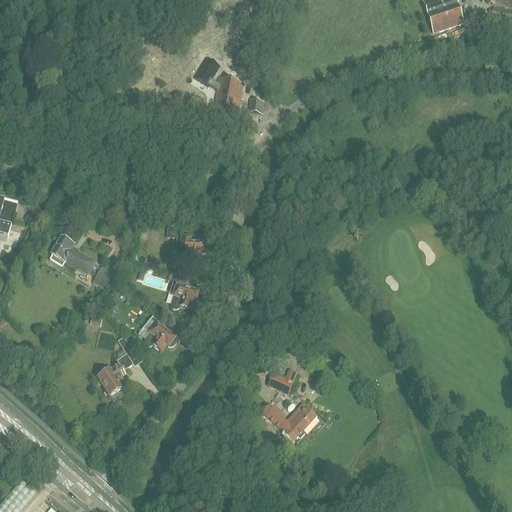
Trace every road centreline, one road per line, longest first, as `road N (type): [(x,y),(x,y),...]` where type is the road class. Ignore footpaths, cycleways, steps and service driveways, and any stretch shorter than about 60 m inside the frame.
road 1 (unclassified): [(237,232),(254,154),(298,104),(399,60),(511,54)]
road 2 (unclassified): [(98,488),(214,339),(228,304),(237,232)]
road 3 (residential): [(237,232),(138,191),(0,165)]
road 4 (primary): [(98,488),(0,400)]
